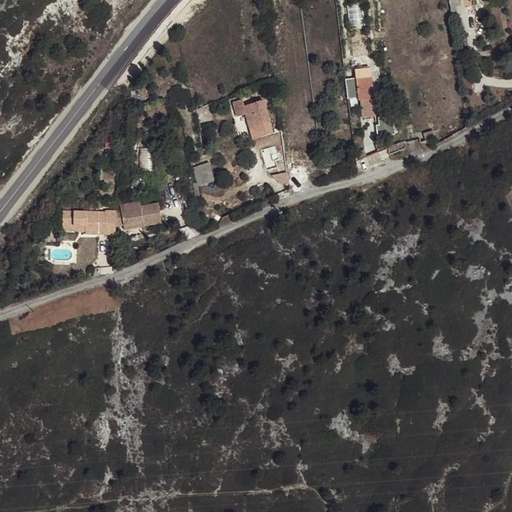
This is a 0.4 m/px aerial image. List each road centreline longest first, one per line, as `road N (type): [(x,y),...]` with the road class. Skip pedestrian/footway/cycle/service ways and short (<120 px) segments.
road 1 (residential): [(0,313),(122,275),(290,199),(409,160),(511,109)]
road 2 (secondary): [(0,210),(165,0)]
